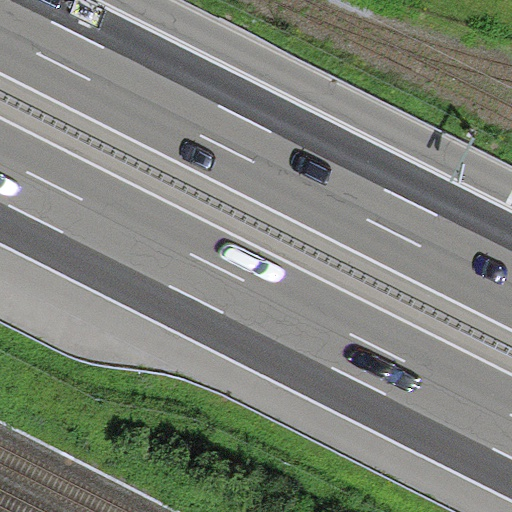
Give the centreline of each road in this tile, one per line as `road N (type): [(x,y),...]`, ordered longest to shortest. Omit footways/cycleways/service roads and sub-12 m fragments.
road 1 (motorway): [(0,180),(511,437)]
road 2 (motorway): [(511,270),(0,13)]
